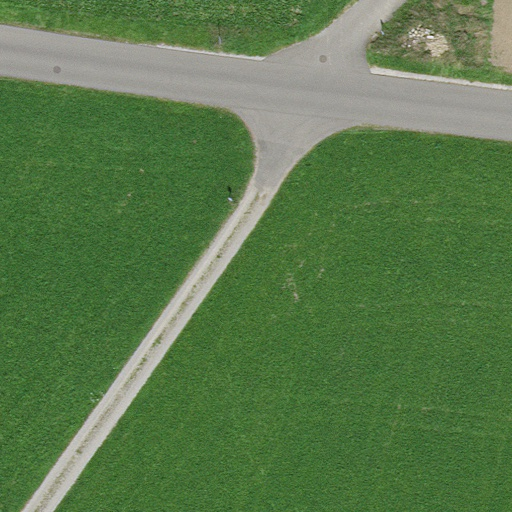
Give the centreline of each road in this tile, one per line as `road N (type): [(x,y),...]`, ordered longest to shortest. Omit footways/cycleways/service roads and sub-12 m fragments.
road 1 (track): [(40,511),(271,180),(303,97),(390,0)]
road 2 (unclassified): [(0,47),(511,123)]
